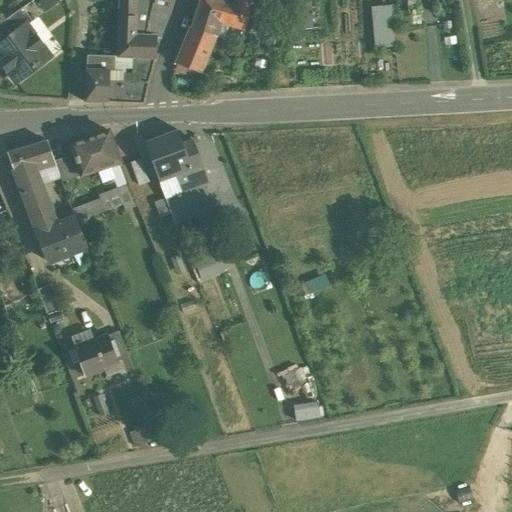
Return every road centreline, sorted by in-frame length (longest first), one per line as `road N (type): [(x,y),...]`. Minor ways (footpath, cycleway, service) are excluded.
road 1 (tertiary): [(155,114),(511,98)]
road 2 (tertiary): [(0,126),(155,114)]
